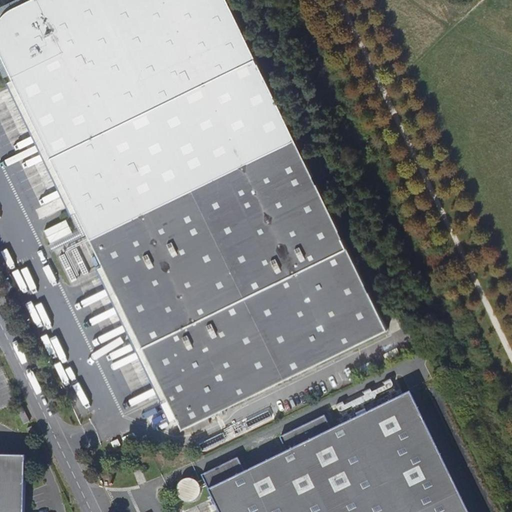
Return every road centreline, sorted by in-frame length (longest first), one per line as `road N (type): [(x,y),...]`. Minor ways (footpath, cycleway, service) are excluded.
road 1 (unknown): [(0,204),(109,424),(124,436),(176,440),(396,342)]
road 2 (unclassified): [(0,328),(89,511)]
